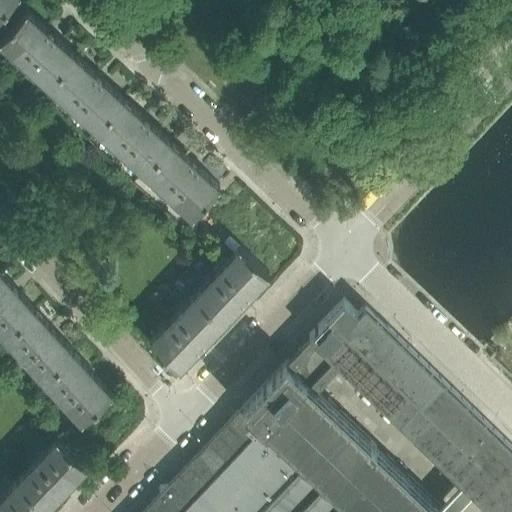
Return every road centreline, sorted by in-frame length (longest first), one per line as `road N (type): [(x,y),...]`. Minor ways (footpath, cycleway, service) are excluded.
road 1 (residential): [(79,0),(341,255)]
road 2 (residential): [(182,416),(0,212)]
road 3 (residential): [(341,255),(511,75)]
road 4 (unclassified): [(511,413),(341,255)]
road 5 (residential): [(182,416),(341,255)]
road 6 (residential): [(93,511),(182,416)]
